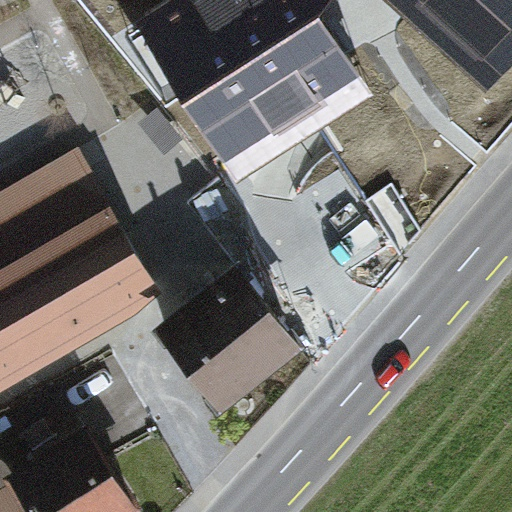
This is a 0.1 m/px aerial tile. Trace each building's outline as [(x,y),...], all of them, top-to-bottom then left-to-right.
[(167,0),(146,13),(228,145),(356,66),(314,0),(167,0)] [(511,0),(435,0),(499,58),(511,43),(511,0)] [(184,137),(158,105),(138,121),(165,153),(184,137)] [(88,168),(0,218),(0,373),(130,298),(128,295),(153,280),(88,168)] [(238,265),(166,321),(220,391),(292,335),(238,265)] [(41,454),(13,471),(39,511),(109,511),(132,498),(86,425),(61,441),(45,417),(26,429),(41,454)]
